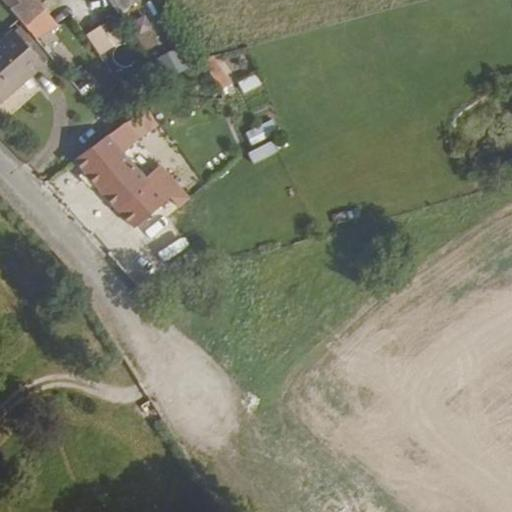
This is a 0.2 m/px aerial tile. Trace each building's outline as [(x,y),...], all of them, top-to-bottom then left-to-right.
[(108,0),(118,13),(137,0),(108,0)] [(100,55),(127,35),(111,15),(85,34),(100,55)] [(42,61),(13,27),(0,38),(0,97),(0,98),(42,61)] [(212,54),(202,61),(217,84),(227,77),(212,54)] [(269,122),(246,129),(250,142),(273,136),(269,122)] [(109,132),(75,156),(131,215),(137,222),(165,194),(109,132)] [(163,156),(152,167),(171,189),(179,198),(190,188),(163,156)]
